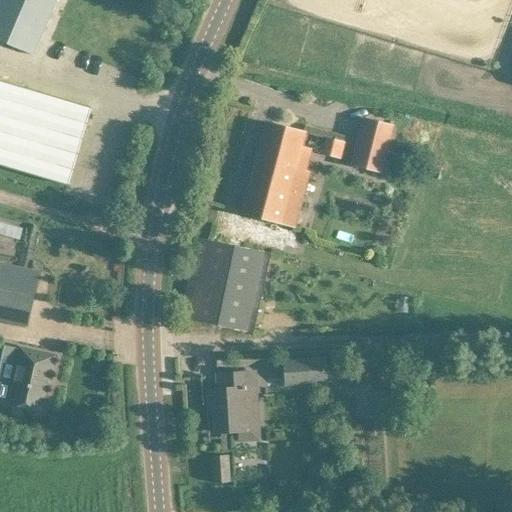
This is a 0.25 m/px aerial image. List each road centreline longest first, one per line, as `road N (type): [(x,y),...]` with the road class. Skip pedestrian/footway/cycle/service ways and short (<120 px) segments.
road 1 (tertiary): [(159,511),(144,331),(155,208),(193,66),(225,0)]
road 2 (track): [(0,192),(152,238)]
